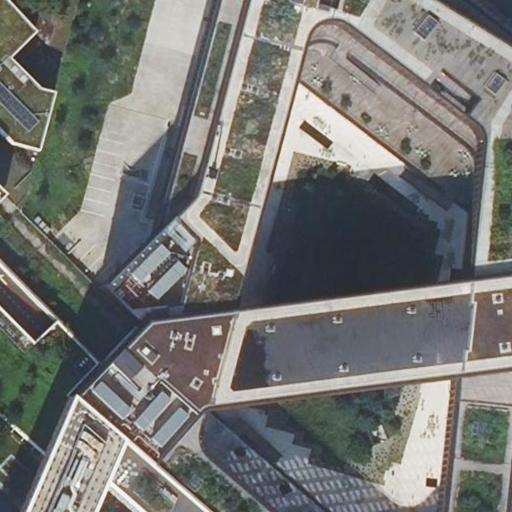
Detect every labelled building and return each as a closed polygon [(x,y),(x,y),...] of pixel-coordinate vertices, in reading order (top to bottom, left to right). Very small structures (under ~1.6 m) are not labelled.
[(37,30),(6,0),(0,0),(0,130),(12,142),(36,149),(51,89),(40,87),(10,56),(37,30)] [(511,511),(511,56),(420,0),(246,0),(189,208),(86,303),(134,331),(101,363),(68,396),(119,440),(155,471),(202,511),(511,511)] [(0,306),(0,417),(43,457),(68,396),(101,363),(57,320),(36,342),(0,306)] [(89,511),(100,488),(119,440),(68,396),(43,457),(20,511),(89,511)] [(202,511),(155,471),(119,440),(100,488),(127,511),(202,511)]
